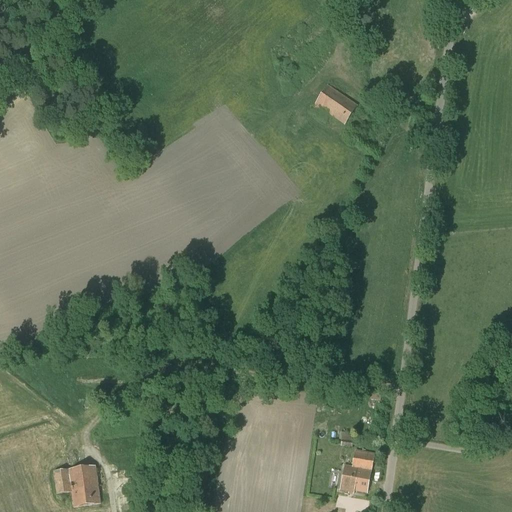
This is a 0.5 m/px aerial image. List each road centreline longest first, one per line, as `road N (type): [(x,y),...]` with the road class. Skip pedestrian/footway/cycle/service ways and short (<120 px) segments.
road 1 (unclassified): [(382,511),(459,0)]
road 2 (track): [(399,388),(165,369),(90,426)]
